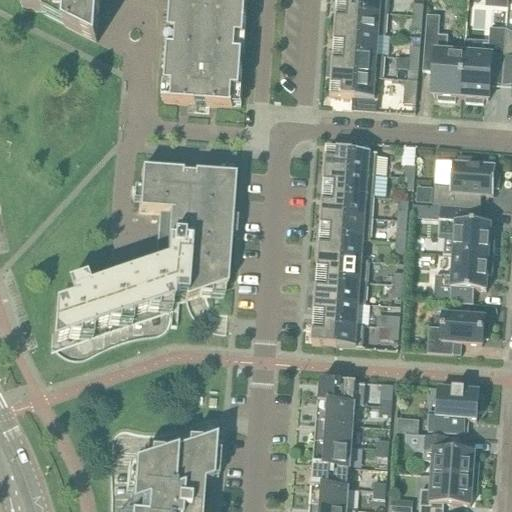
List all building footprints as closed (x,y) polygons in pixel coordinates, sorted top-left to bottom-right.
[(240,1),(240,0),(24,0),(24,11),(55,13),(65,14),(64,27),(97,44),(100,0),(171,0),(169,33),(176,34),(175,50),(168,49),(165,86),(173,87),(171,102),(164,102),(164,104),(233,109),(235,91),(241,92),(243,55),(236,54),(237,38),(245,39),(247,2),(240,1)] [(337,0),(337,12),(387,15),(388,0),(337,0)] [(414,5),(413,17),(423,18),(424,6),(414,5)] [(335,33),(380,36),(386,37),(387,15),(337,12),(335,33)] [(422,30),(423,18),(413,17),(412,29),(422,30)] [(461,99),(464,52),(445,51),(446,36),(439,35),(440,18),(427,17),(423,73),(433,74),(432,81),(434,81),(433,97),(438,98),(437,102),(455,104),(456,99),(461,99)] [(464,52),(461,99),(466,100),(465,105),(483,106),(484,101),(489,101),(490,85),(492,85),(492,79),(502,79),(503,76),(505,31),(490,30),(489,51),(484,50),(484,54),(464,52)] [(511,33),(505,31),(503,76),(511,76),(511,33)] [(380,36),(335,33),(334,55),(378,58),(380,36)] [(411,48),(410,60),(419,61),(420,49),(411,48)] [(334,55),(332,76),(383,80),(384,58),(378,58),(334,55)] [(418,73),(419,61),(410,60),(409,72),(418,73)] [(383,80),(332,76),(331,99),(378,102),(380,80),(383,80)] [(416,106),(418,83),(406,82),(404,105),(416,106)] [(325,173),(375,177),(377,155),(327,151),(325,173)] [(440,207),(440,208),(481,211),(482,197),(494,198),(494,190),(499,190),(500,175),(495,174),(496,166),(473,165),(473,160),(458,159),(458,163),(453,163),(451,188),(435,187),(433,207),(440,207)] [(406,168),(405,180),(415,180),(415,169),(406,168)] [(181,177),(182,175),(141,172),(138,214),(159,215),(158,229),(162,230),(160,256),(84,282),(65,289),(70,303),(54,309),(51,348),(176,306),(177,299),(188,300),(188,302),(226,289),(234,179),(194,176),(193,178),(181,177)] [(323,195),(374,199),(375,177),(325,173),(323,195)] [(415,180),(405,180),(404,191),(414,192),(415,180)] [(432,205),(433,190),(417,189),(416,204),(432,205)] [(372,220),(374,199),(323,195),(322,217),(372,220)] [(409,213),(410,201),(399,201),(399,213),(409,213)] [(440,208),(414,206),(413,220),(439,221),(440,208)] [(451,257),(494,260),(495,243),(490,243),(492,226),(480,225),(481,211),(440,208),(439,224),(453,225),(451,257)] [(322,217),(320,238),(370,242),(372,220),(322,217)] [(397,232),(396,244),(406,245),(407,233),(397,232)] [(320,238),(319,260),(369,263),(369,262),(363,262),(364,242),(370,242),(320,238)] [(406,245),(396,244),(395,256),(405,256),(406,245)] [(494,260),(451,257),(449,279),(436,278),(433,304),(474,307),(475,293),(487,293),(488,276),(493,277),(494,260)] [(367,285),(369,263),(319,260),(317,281),(367,285)] [(394,275),(393,287),(403,288),(404,276),(394,275)] [(366,306),(367,285),(317,281),(315,303),(366,306)] [(403,288),(393,287),(392,299),(402,299),(403,288)] [(366,307),(366,306),(315,303),(314,324),(364,328),(364,327),(358,327),(360,306),(366,307)] [(485,319),(444,316),(443,330),(429,329),(427,355),(454,357),(455,345),(483,347),(483,340),(488,341),(489,326),(484,326),(485,319)] [(391,318),(390,330),(400,330),(401,319),(391,318)] [(362,350),(364,328),(314,324),(312,347),(362,350)] [(400,330),(390,330),(389,341),(399,342),(400,330)] [(320,382),(319,404),(355,407),(364,407),(365,386),(320,382)] [(477,423),(478,414),(482,414),(484,398),(479,397),(479,393),(439,390),(438,407),(431,407),(429,434),(464,436),(465,422),(477,423)] [(381,401),(380,409),(392,410),(392,402),(388,402),(381,401)] [(353,428),(355,407),(319,404),(317,425),(353,428)] [(392,410),(380,409),(380,417),(391,417),(392,410)] [(317,425),(316,446),(352,449),(353,428),(317,425)] [(430,478),(478,481),(479,466),(474,466),(475,454),(448,452),(449,439),(425,437),(423,463),(431,464),(430,478)] [(208,511),(209,507),(201,507),(203,487),(212,484),(215,442),(199,447),(187,451),(161,460),(149,464),(133,469),(130,511),(147,506),(146,511),(208,511)] [(378,443),(377,451),(389,451),(389,444),(378,443)] [(316,446),(314,467),(350,470),(352,449),(316,446)] [(389,451),(377,451),(377,458),(388,459),(389,451)] [(314,467),(313,488),(349,491),(350,470),(314,467)] [(478,481),(430,478),(429,492),(421,492),(419,511),(443,511),(444,505),(471,507),(472,496),(476,496),(478,481)] [(374,485),(373,493),(386,494),(386,486),(374,485)] [(313,488),(311,509),(346,511),(347,511),(349,491),(313,488)] [(386,494),(373,493),(373,502),(385,502),(386,494)]
